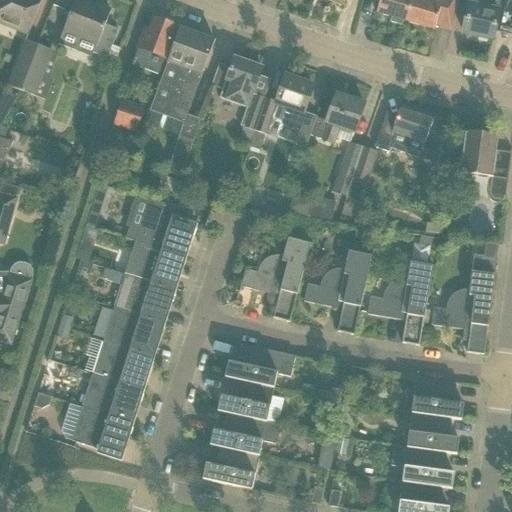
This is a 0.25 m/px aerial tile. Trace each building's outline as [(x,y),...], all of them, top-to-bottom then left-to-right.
[(0,0),(0,24),(28,36),(41,0),(1,0),(1,1),(0,0)] [(91,58),(93,54),(107,60),(118,30),(105,25),(110,12),(80,0),(75,0),(63,32),(64,32),(58,45),(91,58)] [(380,0),(376,13),(391,18),(390,22),(401,26),(403,21),(405,22),(411,0),(380,0)] [(411,0),(405,22),(434,30),(435,27),(451,32),(457,0),(411,0)] [(470,0),(463,34),(492,40),(498,12),(500,0),(470,0)] [(145,30),(134,60),(132,65),(158,75),(176,27),(154,19),(150,32),(145,30)] [(184,124),(187,115),(214,42),(180,29),(149,111),(184,124)] [(20,90),(37,46),(24,41),(7,85),(20,90)] [(37,46),(20,90),(35,97),(52,52),(37,46)] [(234,59),(222,90),(220,98),(236,104),(246,108),(240,126),(243,128),(237,143),(249,148),(265,99),(253,95),(262,69),(234,59)] [(275,102),(265,99),(249,148),(259,151),(271,120),(297,130),(303,113),(304,113),(313,87),(285,77),(275,102)] [(5,91),(0,100),(0,127),(1,125),(16,98),(5,91)] [(316,118),(312,129),(310,136),(333,144),(339,127),(354,132),(364,105),(360,103),(360,102),(359,99),(352,96),(349,98),(349,99),(336,95),(326,122),(316,118)] [(121,102),(114,124),(137,131),(144,109),(121,102)] [(426,141),(434,118),(401,106),(397,117),(386,113),(378,137),(375,148),(388,152),(390,148),(419,158),(426,141)] [(1,125),(0,127),(0,147),(8,152),(13,142),(4,140),(7,129),(1,125)] [(180,134),(166,177),(161,176),(157,189),(177,195),(194,140),(180,134)] [(505,197),(511,153),(496,151),(498,138),(465,134),(461,161),(459,161),(459,160),(458,160),(458,166),(459,174),(485,177),(488,196),(488,198),(489,198),(489,200),(490,201),(492,202),(493,203),(495,203),(497,204),(498,203),(500,203),(502,202),(503,201),(504,199),(505,198),(505,197)] [(426,141),(419,158),(432,163),(438,145),(426,141)] [(347,196),(362,148),(350,144),(334,192),(346,197),(347,196)] [(366,181),(375,153),(362,148),(353,176),(366,181)] [(13,176),(10,184),(20,187),(22,179),(13,176)] [(56,191),(54,197),(66,201),(68,195),(56,191)] [(18,198),(0,193),(0,232),(8,234),(18,198)] [(236,194),(233,202),(240,205),(243,195),(236,193),(236,194)] [(293,196),(289,212),(309,217),(313,202),(293,196)] [(313,202),(309,217),(311,218),(331,223),(336,202),(314,197),(313,202)] [(126,227),(129,228),(125,239),(135,242),(184,257),(195,224),(183,220),(187,208),(148,201),(134,198),(126,227)] [(91,211),(86,227),(95,229),(99,214),(91,211)] [(84,229),(81,239),(94,243),(97,234),(84,229)] [(355,231),(352,246),(363,249),(367,234),(355,231)] [(419,245),(419,246),(430,247),(431,248),(432,239),(420,237),(419,245)] [(280,291),(273,318),(290,323),(310,245),(288,239),(283,256),(281,256),(279,256),(277,256),(274,256),(272,256),(270,257),(267,259),(264,261),(262,263),(261,264),(259,267),(258,269),(258,271),(257,273),(245,270),(240,287),(274,296),(275,290),(280,291)] [(135,242),(124,275),(173,291),(184,257),(135,242)] [(343,304),(337,332),(354,336),(371,257),(349,252),(345,270),(343,269),(341,269),(338,269),(336,269),(334,270),(332,271),(330,272),(328,273),(326,275),(325,276),(324,277),(322,280),(321,282),(321,283),(320,285),(320,287),(308,284),(304,302),(337,309),(339,303),(343,304)] [(474,257),(472,272),(469,290),(467,290),(465,290),(463,290),(460,291),(458,292),(456,292),(455,294),(453,295),(451,297),(450,298),(448,300),(448,302),(447,303),(446,310),(433,308),(431,326),(465,331),(466,324),(470,325),(466,353),(484,355),(496,260),(474,257)] [(79,263),(75,274),(88,278),(91,267),(79,263)] [(407,315),(402,343),(419,346),(433,267),(410,263),(407,281),(404,280),(402,280),(399,281),(396,281),(395,282),(393,283),(391,284),(388,287),(386,289),(385,291),(384,292),(383,295),(383,297),(383,299),(370,297),(367,315),(401,321),(402,314),(407,315)] [(0,341),(11,345),(31,281),(32,277),(32,271),(30,267),(25,265),(19,265),(15,267),(11,271),(10,275),(9,274),(8,277),(0,277),(0,341)] [(173,291),(124,275),(114,308),(163,324),(173,291)] [(114,308),(103,341),(152,357),(163,324),(114,308)] [(63,316),(59,327),(69,331),(73,319),(63,316)] [(59,327),(56,337),(66,340),(69,331),(59,327)] [(103,341),(93,374),(142,390),(152,357),(103,341)] [(228,363),(225,378),(274,388),(277,374),(290,377),(294,357),(240,345),(239,346),(241,346),(239,359),(244,360),(243,366),(228,363)] [(49,362),(45,374),(58,379),(62,366),(49,362)] [(352,368),(349,382),(370,386),(373,372),(352,368)] [(93,374),(82,408),(131,423),(142,390),(93,374)] [(220,397),(217,412),(266,422),(274,388),(225,378),(234,380),(231,393),(237,394),(236,400),(220,397)] [(411,414),(461,420),(463,405),(448,403),(449,397),(454,398),(456,385),(458,385),(458,384),(416,379),(411,414)] [(338,403),(340,390),(331,389),(330,393),(323,392),(322,399),(338,403)] [(51,398),(38,395),(34,407),(41,410),(49,406),(51,398)] [(362,406),(363,398),(347,396),(346,404),(362,406)] [(131,423),(82,408),(71,442),(120,457),(131,423)] [(266,422),(217,412),(226,414),(224,427),(229,428),(228,434),(213,430),(210,446),(259,456),(262,442),(276,445),(280,426),(266,423),(266,422)] [(411,414),(406,448),(456,455),(459,439),(443,437),(444,432),(450,433),(452,420),(461,421),(461,420),(411,414)] [(324,437),(321,452),(334,454),(337,439),(324,437)] [(337,439),(334,454),(347,457),(350,442),(337,439)] [(259,456),(210,446),(219,448),(216,461),(222,462),(221,468),(206,465),(202,480),(251,491),(259,456)] [(406,448),(406,449),(393,447),(390,467),(404,468),(402,483),(452,489),(454,474),(438,472),(439,466),(445,467),(447,454),(456,455),(406,448)] [(452,489),(402,483),(397,511),(448,511),(449,508),(434,506),(435,501),(440,502),(442,489),(452,490),(452,489)] [(311,503),(320,505),(323,489),(314,487),(311,502),(311,503)] [(331,491),(328,506),(338,508),(337,507),(340,492),(331,491)]
